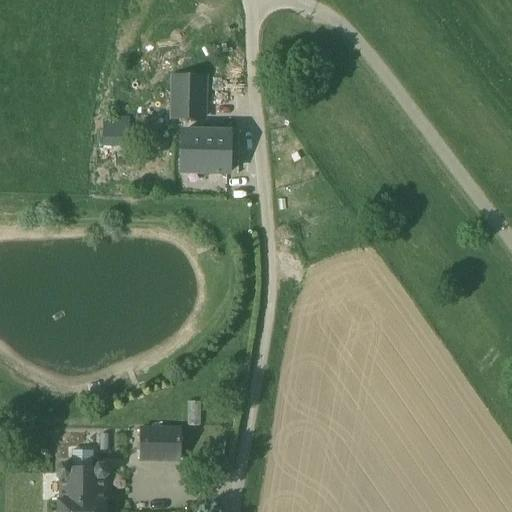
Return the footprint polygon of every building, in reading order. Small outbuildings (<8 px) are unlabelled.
[(208,78),(170,76),(167,118),(205,121),(208,78)] [(127,118),(102,118),(102,146),(127,147),(127,118)] [(228,135),(181,134),(180,169),(212,170),(212,174),(226,174),(228,135)] [(180,431),(140,431),(139,461),(179,462),(180,431)] [(92,470),(70,470),(66,466),(60,466),(56,470),(56,476),(60,480),(60,502),(57,502),(57,511),(104,511),(105,503),(102,503),(103,480),(107,476),(107,471),(103,466),(97,466),(92,470)]
